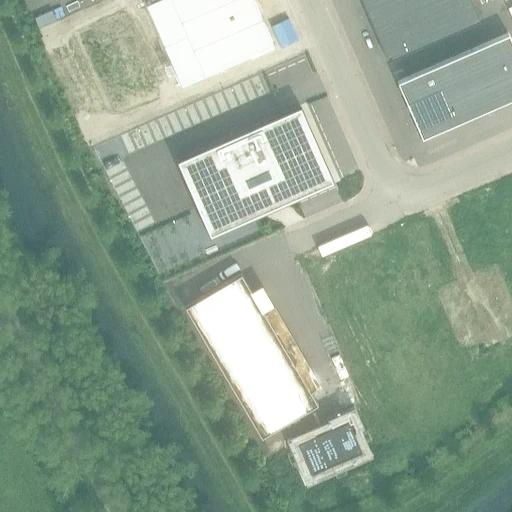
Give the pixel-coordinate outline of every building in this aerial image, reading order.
[(274,44),(254,0),(151,0),(145,3),(181,85),(274,44)] [(470,0),(371,0),(363,4),(387,60),(480,20),(470,0)] [(511,43),(508,34),(397,82),(421,137),(511,97),(511,43)] [(345,95),(336,100),(346,118),(355,113),(345,95)] [(299,107),(177,161),(209,234),(259,213),(257,209),(330,177),(299,107)] [(240,273),(184,306),(261,437),(317,404),(310,392),(262,310),(271,305),(261,289),(260,289),(260,288),(259,288),(258,288),(258,289),(251,292),(250,290),(240,273)] [(329,422),(294,438),(308,469),(359,446),(350,425),(353,424),(347,412),(328,420),(329,422)]
